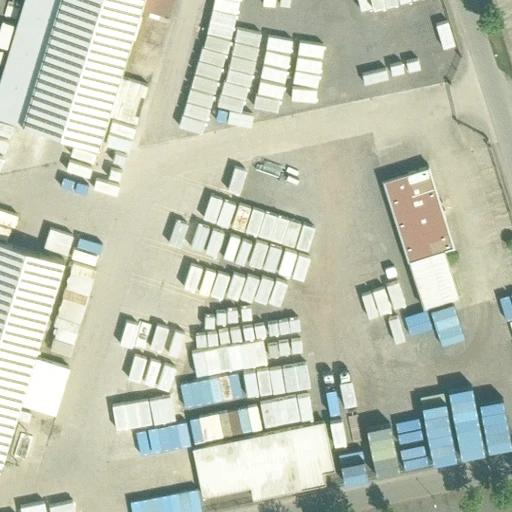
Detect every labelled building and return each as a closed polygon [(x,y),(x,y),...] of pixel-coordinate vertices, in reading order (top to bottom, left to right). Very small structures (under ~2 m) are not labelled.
[(144,0),(62,0),(27,115),(101,138),(144,0)] [(414,0),(411,1),(418,25),(446,18),(441,0),(414,0)] [(373,178),(402,261),(450,244),(422,162),(373,178)] [(0,241),(0,417),(5,401),(33,409),(49,357),(19,349),(22,339),(46,255),(0,241)] [(22,339),(52,347),(76,264),(46,255),(22,339)] [(318,278),(315,286),(328,292),(337,272),(327,268),(322,280),(318,278)] [(271,373),(277,351),(199,329),(193,352),(271,373)] [(178,379),(180,402),(241,395),(238,372),(178,379)] [(147,396),(149,420),(176,417),(174,394),(147,396)] [(173,444),(184,495),(226,486),(228,492),(314,473),(302,416),(173,444)]
